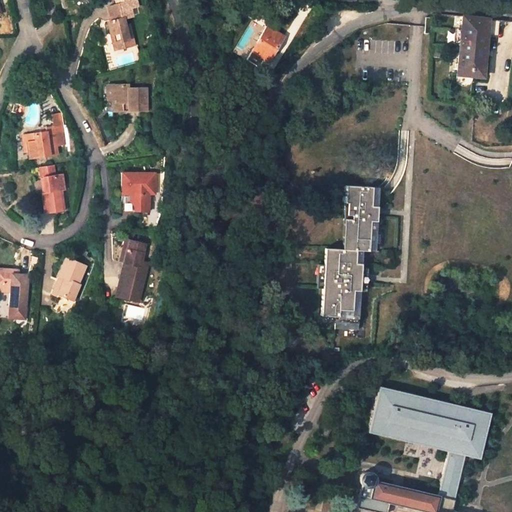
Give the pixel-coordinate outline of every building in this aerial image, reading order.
[(134,44),(129,25),(125,25),(123,17),(132,15),(130,7),(137,5),(135,0),(114,0),(116,4),(107,6),(111,21),(107,22),(112,42),(120,40),(122,47),(134,44)] [(482,77),(487,32),(496,33),(497,20),(462,16),(460,30),(456,30),(455,41),(459,41),(456,76),(456,79),(458,81),(460,83),(462,84),(465,84),(468,82),(469,79),(469,76),(482,77)] [(266,26),(251,51),(268,61),(283,36),(266,26)] [(114,49),(122,47),(120,40),(112,42),(114,49)] [(127,84),(108,84),(108,99),(113,99),(113,110),(146,110),(145,88),(127,88),(127,84)] [(53,126),(56,146),(64,145),(62,125),(53,126)] [(29,158),(57,154),(56,146),(53,126),(47,127),(47,131),(26,134),(28,151),(29,158)] [(42,176),(44,192),(41,192),(44,214),(65,211),(62,190),(65,190),(62,173),(56,174),(55,164),(38,167),(39,176),(42,176)] [(155,173),(121,172),(120,192),(123,192),(130,193),(130,201),(134,205),(134,211),(149,211),(149,193),(155,193),(155,173)] [(371,189),(345,187),(341,249),(323,247),(321,316),(358,315),(359,253),(371,252),(371,189)] [(187,191),(184,202),(192,204),(195,193),(187,191)] [(123,210),(134,211),(134,205),(130,201),(130,193),(123,192),(123,210)] [(143,282),(147,263),(141,261),(145,244),(129,240),(127,247),(123,246),(119,260),(127,262),(131,263),(128,278),(143,282)] [(65,257),(58,275),(63,278),(57,293),(73,300),(80,283),(78,283),(86,266),(65,257)] [(18,274),(11,274),(12,269),(0,268),(0,286),(3,287),(2,291),(10,292),(9,305),(15,306),(14,318),(14,324),(24,325),(25,306),(27,275),(18,274)] [(58,275),(50,294),(56,296),(57,293),(63,278),(58,275)] [(481,459),(492,413),(378,385),(368,429),(449,448),(437,496),(402,488),(404,483),(372,476),(372,475),(371,473),(368,472),(365,472),(363,473),(361,475),(360,477),(360,481),(360,483),(361,484),(356,507),(375,511),(386,511),(388,503),(428,511),(452,511),(461,478),(466,455),(481,459)]
